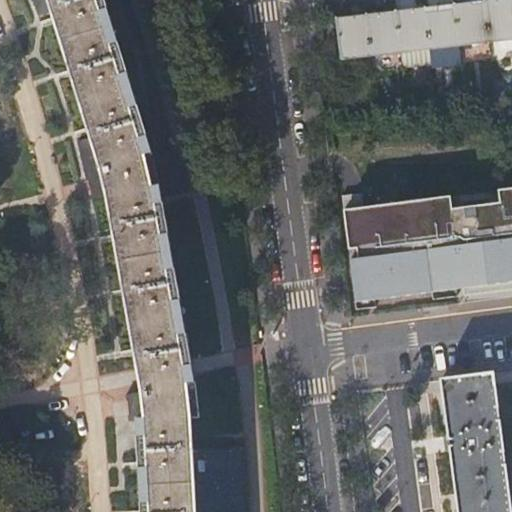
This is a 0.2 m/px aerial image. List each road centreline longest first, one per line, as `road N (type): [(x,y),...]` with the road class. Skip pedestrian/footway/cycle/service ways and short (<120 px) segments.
road 1 (residential): [(309,349),(262,0)]
road 2 (residential): [(511,326),(309,349)]
road 3 (residential): [(328,511),(309,349)]
